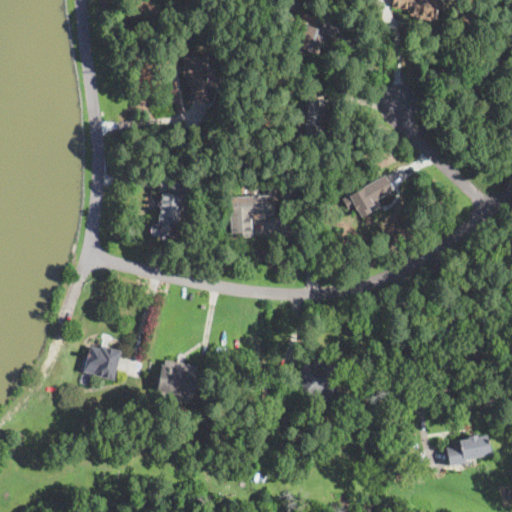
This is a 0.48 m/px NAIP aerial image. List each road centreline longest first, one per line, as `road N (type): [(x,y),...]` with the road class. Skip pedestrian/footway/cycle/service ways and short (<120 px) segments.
road 1 (residential): [(90,257),(240,291),(333,293),(430,256),(511,191)]
road 2 (residential): [(90,257),(100,156),(79,0)]
road 3 (residential): [(487,212),(407,131),(401,103)]
